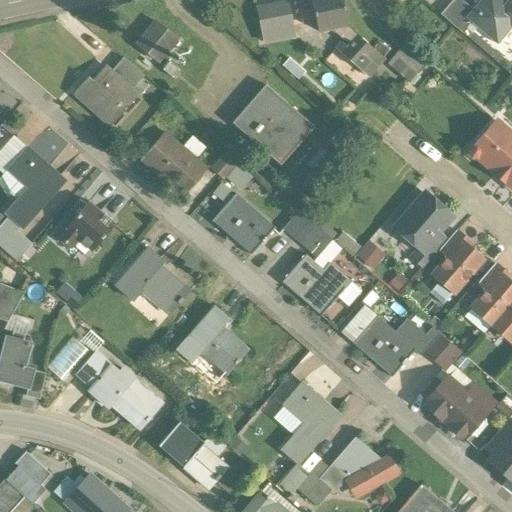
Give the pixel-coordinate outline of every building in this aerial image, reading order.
[(308,0),(295,0),(300,24),(313,21),(308,0)] [(339,0),(308,0),(313,21),(315,31),(331,28),(332,32),(347,45),(344,49),(339,44),(334,49),(356,68),(372,50),(371,49),(344,25),(339,0)] [(458,0),(450,0),(438,14),(460,34),(469,23),(463,17),(470,9),(458,0)] [(511,3),(502,4),(497,0),(471,0),(473,6),(470,9),(463,17),(469,23),(494,44),(511,24),(511,3)] [(285,1),(252,7),(259,45),(292,39),(285,1)] [(175,39),(154,22),(134,46),(155,64),(175,39)] [(386,51),(376,43),(371,49),(372,50),(380,57),(386,51)] [(424,60),(407,46),(404,49),(402,47),(395,55),(414,71),(424,60)] [(372,50),(356,68),(365,76),(381,58),(380,57),(372,50)] [(414,71),(395,55),(386,65),(405,81),(414,71)] [(142,76),(121,58),(108,73),(128,92),(142,76)] [(175,70),(166,62),(159,70),(169,78),(175,70)] [(108,73),(101,68),(89,81),(85,78),(73,92),(109,124),(122,110),(117,106),(129,93),(128,92),(108,73)] [(311,127),(263,85),(230,123),(278,165),(311,127)] [(511,137),(493,121),(474,144),(471,143),(468,144),(466,146),(465,147),(464,149),(464,151),(464,153),(465,155),(466,156),(467,157),(469,158),(472,159),(473,158),(475,158),(491,172),(491,173),(492,173),(502,182),(503,183),(511,190),(511,137)] [(202,169),(163,134),(140,159),(158,175),(160,173),(181,192),(190,182),(192,183),(197,178),(195,177),(202,169)] [(47,167),(25,147),(6,169),(27,187),(16,200),(4,214),(6,216),(18,226),(20,228),(60,183),(45,170),(47,167)] [(226,149),(211,168),(221,177),(237,159),(226,149)] [(27,187),(6,169),(0,176),(10,195),(16,200),(27,187)] [(423,193),(393,228),(417,249),(418,250),(434,232),(448,216),(423,193)] [(271,228),(232,195),(210,220),(227,236),(229,234),(250,252),(259,242),(261,244),(265,239),(263,237),(271,228)] [(86,203),(57,237),(68,247),(71,244),(84,255),(111,224),(108,221),(109,220),(102,214),(101,215),(86,203)] [(296,211),(281,229),(291,238),(307,220),(296,211)] [(18,226),(6,216),(0,223),(0,248),(14,262),(30,243),(15,230),(18,226)] [(322,233),(307,220),(291,238),(301,247),(303,245),(311,255),(326,237),(322,233)] [(322,233),(326,237),(336,245),(338,242),(370,267),(380,255),(370,247),(363,256),(340,237),(327,227),(322,233)] [(444,241),(437,249),(446,257),(459,241),(464,246),(467,242),(453,230),(444,241)] [(434,232),(418,250),(417,249),(410,257),(421,267),(437,249),(444,241),(434,232)] [(446,257),(442,262),(440,261),(431,271),(432,273),(431,274),(437,280),(451,292),(479,259),(464,246),(459,241),(446,257)] [(161,262),(145,248),(113,285),(130,300),(139,290),(166,314),(187,290),(171,277),(168,280),(155,268),(161,262)] [(341,289),(302,256),(280,281),(298,297),(300,295),(321,313),(330,303),(331,304),(335,299),(334,298),(341,289)] [(492,263),(475,282),(484,290),(498,275),(503,279),(506,275),(492,263)] [(484,290),(478,298),(476,296),(470,304),(471,305),(470,307),(482,318),(486,314),(493,319),(511,297),(511,286),(503,279),(498,275),(484,290)] [(451,292),(437,280),(427,292),(440,304),(451,292)] [(22,292),(0,284),(0,319),(6,322),(22,292)] [(511,297),(493,319),(500,325),(496,330),(509,341),(510,339),(511,340),(511,297)] [(212,306),(176,348),(189,360),(198,350),(224,372),(232,363),(233,364),(236,360),(235,359),(244,349),(218,327),(226,318),(212,306)] [(373,317),(351,342),(368,357),(369,355),(390,374),(399,364),(401,365),(406,359),(405,358),(411,351),(411,350),(400,340),(373,317)] [(422,335),(412,326),(400,340),(411,350),(411,351),(416,356),(420,351),(437,333),(429,327),(422,335)] [(12,332),(6,355),(0,353),(0,380),(26,387),(27,388),(31,370),(22,368),(28,344),(21,342),(23,335),(12,332)] [(437,333),(420,351),(431,360),(447,342),(437,333)] [(447,342),(431,360),(441,369),(457,351),(447,342)] [(94,353),(75,376),(89,388),(108,366),(94,353)] [(154,409),(126,385),(128,383),(121,377),(108,366),(89,388),(87,390),(121,419),(123,417),(137,429),(144,421),(144,422),(148,418),(147,417),(154,409)] [(43,373),(31,370),(27,388),(26,387),(24,396),(37,399),(43,373)] [(159,402),(125,373),(121,377),(128,383),(126,385),(154,409),(159,402)] [(463,393),(444,377),(437,386),(427,396),(421,404),(422,405),(423,404),(440,419),(441,417),(461,434),(459,437),(460,438),(466,432),(479,416),(483,411),(463,393)] [(430,380),(421,391),(427,396),(437,386),(430,380)] [(322,402),(299,382),(280,405),(302,424),(280,449),(296,463),(335,418),(319,404),(322,402)] [(491,402),(471,384),(463,393),(483,411),(491,402)] [(479,416),(466,432),(469,435),(472,434),(483,422),(482,419),(479,416)] [(511,424),(506,419),(482,445),(492,454),(511,433),(511,434),(511,424)] [(212,457),(199,446),(199,444),(175,423),(156,445),(206,488),(213,480),(215,481),(218,477),(217,476),(224,467),(212,457)] [(225,445),(210,432),(199,444),(199,446),(212,457),(225,445)] [(511,434),(511,433),(492,454),(487,460),(511,481),(511,434)] [(367,450),(353,438),(326,468),(318,478),(329,487),(332,490),(345,475),(348,477),(357,494),(378,482),(379,483),(384,480),(382,479),(394,472),(385,457),(375,463),(364,453),(367,450)] [(13,465),(38,487),(50,473),(25,451),(13,465)] [(317,461),(294,488),(313,505),(329,487),(318,478),(326,468),(317,461)] [(88,475),(63,503),(73,511),(124,511),(127,509),(88,475)] [(0,511),(5,511),(20,495),(3,479),(0,482),(0,511)] [(450,511),(418,484),(394,511),(450,511)] [(284,511),(259,490),(240,511),(284,511)] [(5,511),(26,511),(33,506),(20,495),(5,511)]
